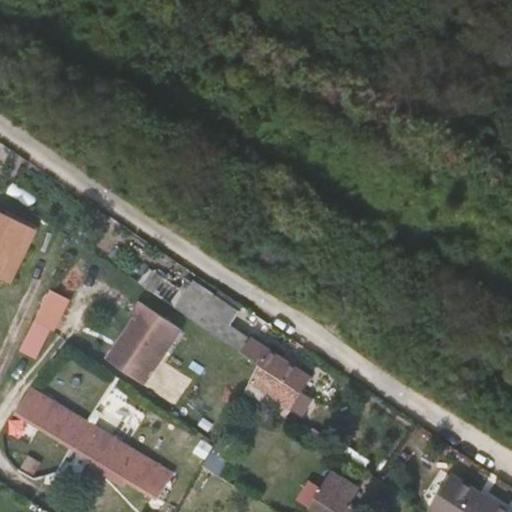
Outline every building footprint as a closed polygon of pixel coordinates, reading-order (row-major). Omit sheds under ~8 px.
[(0,208),(0,277),(14,284),(41,228),(0,208)] [(197,322),(206,308),(193,298),(153,270),(143,285),(197,322)] [(193,298),(206,308),(231,324),(241,311),(215,294),(202,285),(193,298)] [(51,293),(38,319),(52,327),(56,328),(69,302),(51,293)] [(183,325),(140,299),(131,314),(135,316),(109,359),(148,382),(183,325)] [(197,322),(244,354),(253,340),(231,324),(206,308),(197,322)] [(52,327),(38,319),(23,349),(38,356),(52,327)] [(244,354),(259,365),(301,392),(310,378),(294,367),(281,359),(253,340),(244,354)] [(285,353),(281,359),(294,367),(297,361),(285,353)] [(301,392),(259,365),(249,382),(290,409),(300,416),(311,399),(301,392)] [(29,387),(15,411),(160,499),(173,476),(29,387)] [(314,485),(304,501),(320,511),(354,511),(355,511),(347,507),(359,489),(333,472),(321,489),(314,485)] [(450,491),(436,511),(503,511),(456,481),(450,491)]
